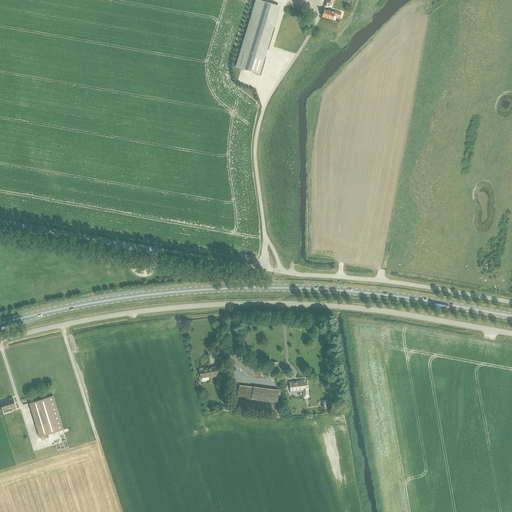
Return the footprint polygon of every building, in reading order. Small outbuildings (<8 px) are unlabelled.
[(255,0),(250,19),(236,67),(259,74),(261,69),(274,26),(279,7),(255,0)] [(340,17),(341,13),(329,10),(329,11),(324,10),(322,17),(333,20),(334,16),(340,17)] [(204,368),(199,369),(201,378),(208,376),(209,378),(219,376),(217,366),(204,369),(204,368)] [(289,382),(290,393),(303,391),(303,394),(308,394),(306,379),(302,379),(302,381),(294,382),(289,382)] [(277,403),(278,390),(253,386),(253,387),(239,385),(237,397),(277,403)] [(53,396),(29,403),(39,437),(63,430),(53,396)] [(9,400),(0,403),(3,411),(12,408),(12,409),(16,408),(13,398),(9,399),(9,400)]
